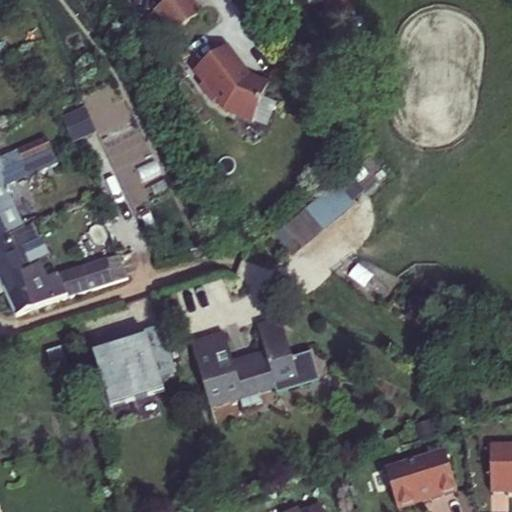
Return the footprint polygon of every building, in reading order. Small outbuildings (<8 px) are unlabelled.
[(204,0),(181,0),(168,10),(186,34),(214,13),(204,0)] [(355,0),(326,0),(328,14),(357,9),(355,0)] [(205,92),(201,95),(214,112),(218,110),(225,118),(253,131),(269,95),(251,88),(248,89),(241,79),(243,78),(227,57),(196,80),(205,92)] [(63,129),(74,153),(96,143),(86,120),(63,129)] [(3,171),(0,164),(0,184),(10,180),(44,166),(56,161),(51,149),(3,171)] [(14,189),(10,180),(0,184),(0,250),(28,237),(8,191),(14,189)] [(296,217),(313,235),(341,209),(325,191),(296,217)] [(277,234),(286,244),(294,253),(313,235),(296,217),(277,234)] [(39,232),(28,237),(0,250),(0,286),(17,322),(18,325),(129,286),(121,264),(54,287),(48,272),(55,269),(53,264),(57,263),(50,245),(46,247),(39,232)] [(267,243),(277,253),(286,244),(277,234),(267,243)] [(222,344),(189,355),(208,417),(243,406),(246,415),(265,409),(262,400),(271,396),(273,401),(311,388),(314,383),(306,359),(287,365),(274,325),(253,332),(262,358),(229,369),(222,344)] [(90,361),(107,413),(160,395),(142,343),(90,361)] [(58,354),(44,358),(50,376),(63,372),(58,354)] [(511,447),(487,451),(493,497),(511,494),(511,447)] [(447,457),(387,476),(398,511),(407,511),(430,505),(431,507),(460,498),(447,457)]
